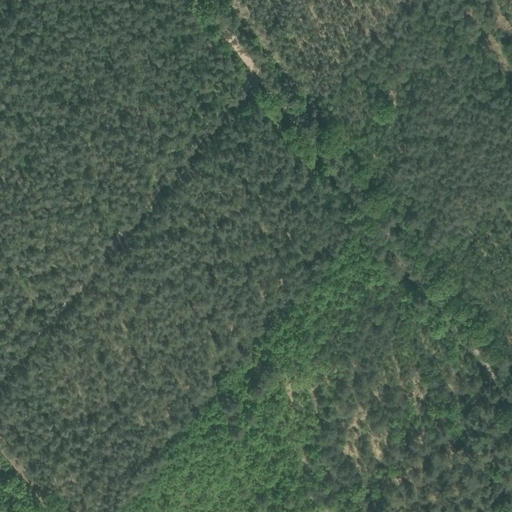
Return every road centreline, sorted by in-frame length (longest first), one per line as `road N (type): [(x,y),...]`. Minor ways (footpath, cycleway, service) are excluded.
road 1 (track): [(121,0),(169,78),(332,293),(402,343),(511,489)]
road 2 (track): [(511,396),(199,0)]
